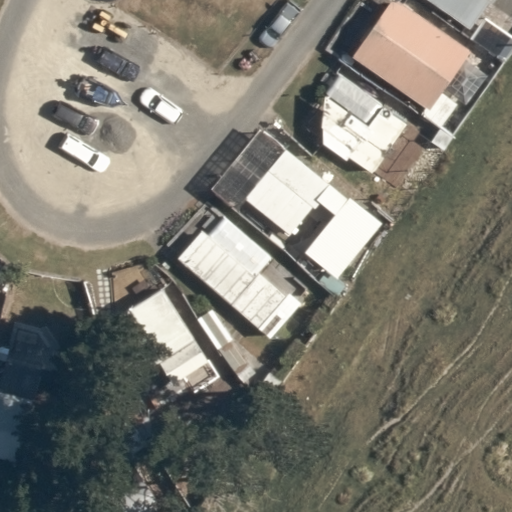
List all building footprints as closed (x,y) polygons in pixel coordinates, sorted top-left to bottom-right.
[(466,43),(400,0),(376,0),(342,53),(424,107),(466,43)] [(481,0),(425,0),(462,26),(481,0)] [(404,118),(336,71),(296,129),(364,176),(404,118)] [(294,218),(314,233),(322,223),(351,245),(370,220),(275,148),(239,196),(285,231),(294,218)] [(311,287),(208,200),(162,255),(264,342),(311,287)] [(147,254),(97,280),(155,394),(206,367),(147,254)] [(0,309),(13,300),(0,283),(0,309)] [(4,314),(0,331),(0,450),(40,461),(73,331),(4,314)] [(153,420),(113,397),(92,435),(132,457),(153,420)] [(169,511),(145,472),(93,504),(97,511),(169,511)]
